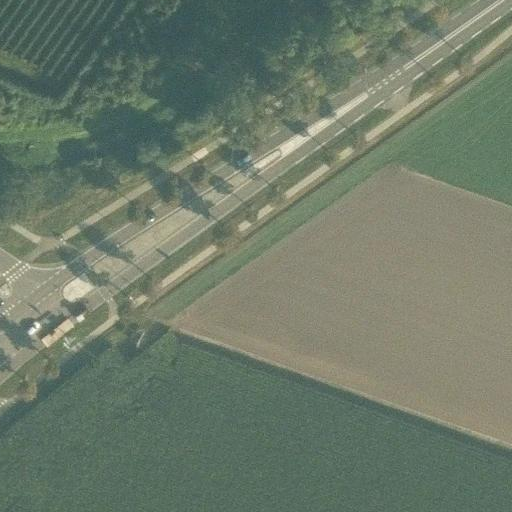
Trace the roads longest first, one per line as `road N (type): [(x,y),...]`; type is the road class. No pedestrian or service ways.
road 1 (primary): [(45,337),(467,24)]
road 2 (primary): [(467,24),(131,230),(35,298)]
